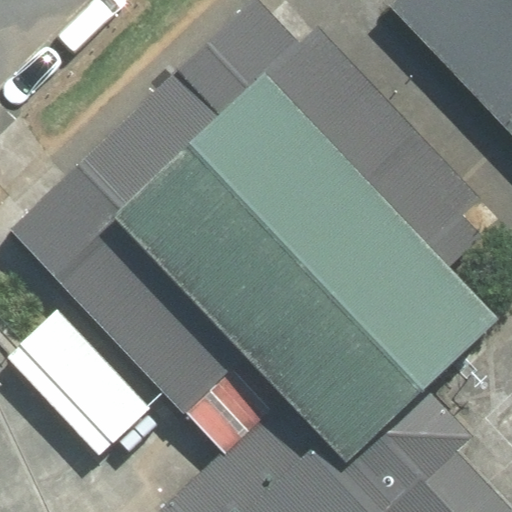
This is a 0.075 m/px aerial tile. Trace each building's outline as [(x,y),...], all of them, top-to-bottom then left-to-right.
[(511,0),(389,0),(385,5),(511,137),(511,0)] [(259,78),(104,225),(236,363),(276,403),(341,471),(377,437),(496,326),(259,78)] [(57,179),(4,230),(182,415),(236,363),(104,225),(57,179)] [(51,311),(2,357),(100,460),(148,414),(51,311)] [(341,471),(276,403),(159,511),(449,511),(377,437),(341,471)]
